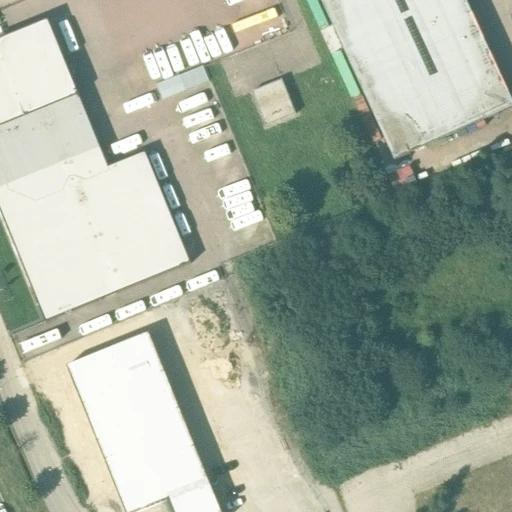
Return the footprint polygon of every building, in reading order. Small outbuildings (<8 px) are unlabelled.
[(321,0),(395,161),(511,107),(511,100),(465,0),(321,0)] [(109,168),(49,20),(0,40),(0,207),(47,322),(191,264),(146,153),(109,168)] [(180,75),(157,85),(158,85),(164,100),(209,81),(203,66),(180,76),(180,75)] [(282,80),(253,92),(267,126),(296,114),(282,80)] [(147,332),(106,349),(114,368),(155,351),(147,332)] [(106,349),(65,366),(73,385),(114,368),(106,349)] [(155,351),(114,368),(122,387),(163,370),(155,351)] [(114,368),(73,385),(80,404),(122,387),(114,368)] [(163,370),(122,387),(129,405),(170,389),(163,370)] [(122,387),(80,404),(88,422),(129,405),(122,387)] [(170,389),(129,405),(137,424),(178,407),(170,389)] [(129,405),(88,422),(95,441),(137,424),(129,405)] [(178,407),(137,424),(144,442),(185,426),(178,407)] [(137,424),(95,441),(103,459),(144,442),(137,424)] [(185,426),(144,442),(152,461),(193,444),(185,426)] [(144,442),(103,459),(111,478),(152,461),(144,442)] [(193,444),(152,461),(159,480),(201,463),(193,444)] [(152,461),(111,478),(124,511),(137,511),(167,500),(167,498),(159,480),(152,461)] [(201,463),(159,480),(167,498),(209,481),(201,463)] [(221,511),(209,481),(167,498),(167,500),(172,511),(221,511)]
